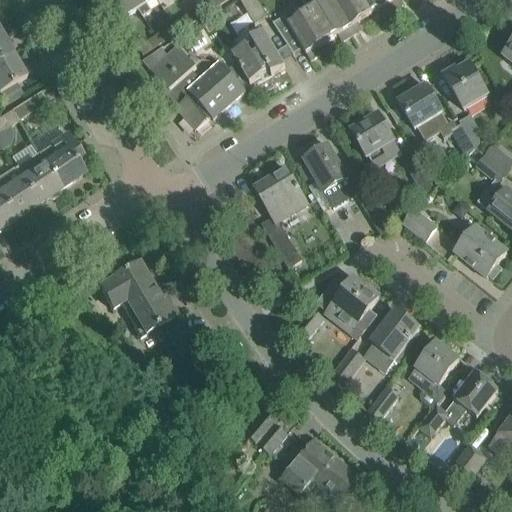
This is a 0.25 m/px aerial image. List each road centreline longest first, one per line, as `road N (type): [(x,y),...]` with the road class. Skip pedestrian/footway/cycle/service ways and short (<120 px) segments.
road 1 (unclassified): [(450,511),(353,446),(261,345),(190,181)]
road 2 (unclassified): [(190,181),(511,2)]
road 3 (residential): [(182,163),(0,293)]
road 4 (residential): [(182,163),(85,0)]
road 5 (residential): [(505,339),(388,250)]
